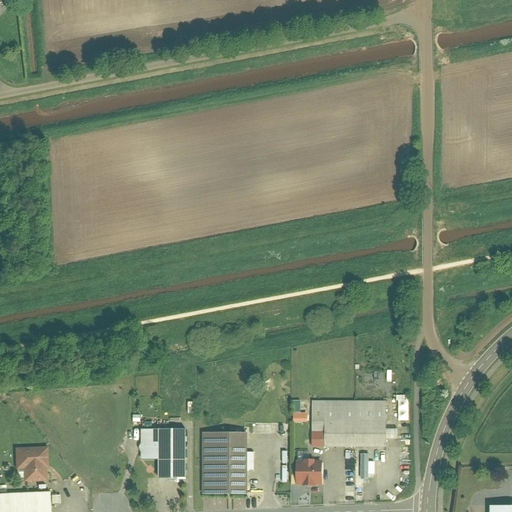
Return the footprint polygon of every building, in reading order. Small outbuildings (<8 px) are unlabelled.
[(408,420),(408,397),(397,396),(396,420),(408,420)] [(385,401),(311,400),(311,447),(385,448),(385,401)] [(305,412),(305,401),(293,401),(292,412),(305,412)] [(184,430),(139,431),(140,460),(156,460),(157,481),(185,481),(184,430)] [(248,436),(201,436),(201,496),(248,496),(248,436)] [(48,448),(14,448),(14,469),(24,469),(25,483),(45,483),(45,467),(48,467),(48,448)] [(359,454),(359,479),(368,479),(368,454),(359,454)] [(322,461),(295,461),(295,483),(321,484),(322,461)] [(51,511),(50,493),(0,495),(0,511),(51,511)]
